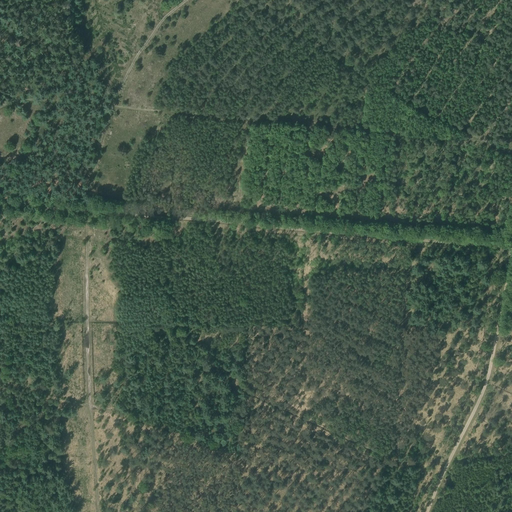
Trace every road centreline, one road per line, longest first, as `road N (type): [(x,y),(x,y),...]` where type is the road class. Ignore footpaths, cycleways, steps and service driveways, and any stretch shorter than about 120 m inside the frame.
road 1 (track): [(511,157),(468,140),(386,128),(40,99),(0,107)]
road 2 (track): [(511,249),(93,212)]
road 3 (track): [(93,212),(89,339),(101,511)]
road 4 (track): [(511,255),(478,410),(426,511)]
road 5 (track): [(93,212),(112,107),(141,49),(184,0)]
